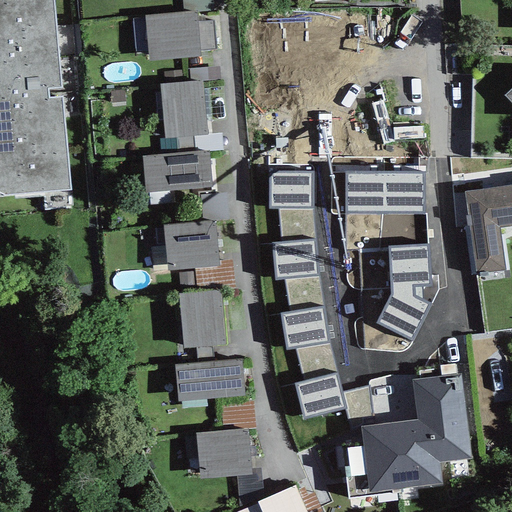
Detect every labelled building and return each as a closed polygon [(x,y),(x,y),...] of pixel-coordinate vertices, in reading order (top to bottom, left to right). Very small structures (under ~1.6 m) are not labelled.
[(65,190),(51,0),(0,0),(0,193),(1,195),(65,190)] [(196,21),(141,29),(147,68),(202,60),(196,21)] [(204,85),(161,89),(165,140),(208,137),(204,85)] [(217,156),(147,161),(149,199),(219,194),(217,156)] [(319,206),(319,157),(268,156),(267,206),(319,206)] [(475,263),(509,263),(508,222),(511,222),(511,176),(473,177),(475,263)] [(220,220),(165,229),(172,273),(227,264),(220,220)] [(291,418),(342,414),(325,221),(275,225),(291,418)] [(221,294),(180,296),(183,349),(224,347),(221,294)] [(244,363),(177,372),(182,408),(249,399),(244,363)] [(421,435),(369,440),(375,500),(485,489),(474,383),(417,389),(421,435)] [(252,434),(201,440),(205,479),(256,474),(252,434)] [(310,511),(301,491),(251,511),(310,511)]
